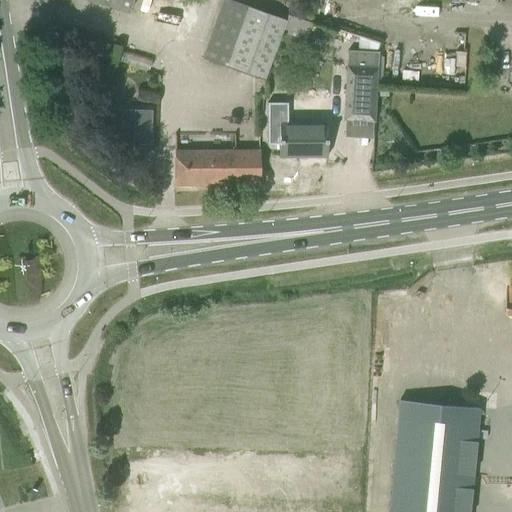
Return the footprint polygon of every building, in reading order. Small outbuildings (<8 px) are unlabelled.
[(88,0),(128,13),(131,0),(88,0)] [(267,70),(285,20),(226,0),(222,0),(203,59),(264,81),(267,70)] [(346,66),(343,119),(373,121),(376,68),(377,52),(347,50),(346,66)] [(97,100),(97,116),(124,116),(124,132),(140,132),(140,100),(97,100)] [(286,115),(266,115),(266,157),(278,157),(278,170),(326,169),(326,136),(286,136),(286,115)] [(258,185),(258,151),(174,151),(174,165),(174,185),(258,185)] [(468,511),(479,408),(398,400),(387,511),(468,511)]
